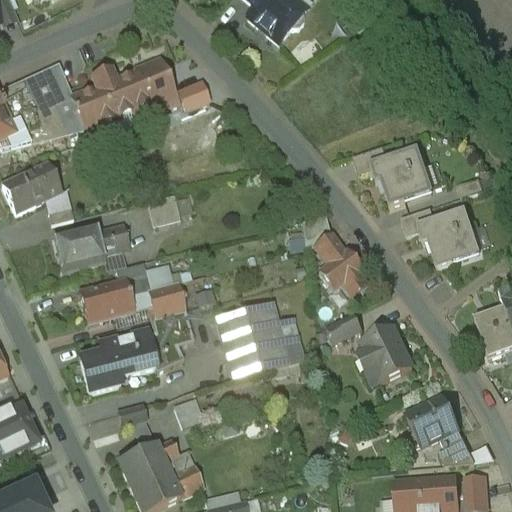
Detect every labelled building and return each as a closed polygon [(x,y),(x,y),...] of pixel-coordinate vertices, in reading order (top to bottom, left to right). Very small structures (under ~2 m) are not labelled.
[(40,0),(27,0),(32,9),(39,5),(42,3),(40,0)] [(239,0),(255,13),(265,0),(239,0)] [(287,0),(265,0),(255,13),(247,23),(277,49),(290,34),(291,35),(298,34),(302,29),(302,22),(300,21),(302,19),(292,10),(295,6),(287,0)] [(5,2),(0,3),(0,29),(1,33),(16,27),(5,2)] [(71,104),(70,105),(83,136),(147,110),(151,120),(176,109),(158,65),(135,75),(136,78),(114,87),(110,77),(91,85),(95,94),(71,104)] [(57,71),(0,95),(0,113),(13,143),(4,148),(8,157),(83,136),(70,105),(71,104),(57,71)] [(0,113),(0,149),(4,148),(13,143),(0,113)] [(382,154),(353,164),(359,179),(374,174),(373,171),(387,166),(382,154)] [(387,166),(373,171),(374,174),(379,187),(383,186),(393,213),(405,209),(403,204),(431,194),(417,156),(387,166)] [(46,170),(0,192),(0,193),(14,221),(61,198),(46,170)] [(172,226),(166,203),(135,210),(138,222),(152,219),(155,230),(172,226)] [(69,213),(47,219),(50,230),(72,224),(69,213)] [(430,215),(402,225),(408,242),(420,238),(419,234),(434,228),(430,215)] [(434,228),(419,234),(420,238),(425,252),(430,251),(438,276),(453,271),(451,265),(478,255),(465,217),(434,228)] [(324,221),(301,228),(304,255),(314,254),(330,243),(324,221)] [(122,231),(94,238),(100,262),(134,254),(131,243),(125,244),(122,231)] [(93,234),(54,243),(64,280),(102,271),(100,262),(94,238),(93,234)] [(343,260),(330,243),(314,254),(327,271),(317,279),(331,298),(341,290),(351,304),(367,292),(357,278),(359,277),(345,258),(343,260)] [(144,280),(77,298),(82,314),(149,296),(149,295),(144,280)] [(176,288),(149,295),(149,297),(149,296),(82,314),(86,331),(133,318),(132,317),(151,312),(181,305),(176,288)] [(511,304),(502,308),(504,314),(511,335),(511,304)] [(181,305),(151,312),(155,324),(184,316),(181,305)] [(271,309),(214,325),(231,387),(304,366),(298,348),(283,352),(271,309)] [(511,335),(504,314),(475,325),(489,363),(511,355),(511,335)] [(184,316),(155,324),(149,325),(153,340),(146,343),(155,363),(150,365),(156,377),(182,365),(176,351),(192,347),(184,316)] [(354,321),(324,335),(331,350),(361,335),(354,321)] [(392,334),(360,349),(380,391),(412,375),(392,334)] [(119,345),(95,353),(98,365),(75,372),(85,404),(122,392),(120,387),(156,377),(150,365),(155,363),(146,343),(121,350),(119,345)] [(182,432),(205,423),(197,401),(174,409),(182,432)] [(442,405),(404,423),(420,456),(440,446),(458,437),(442,405)] [(142,411),(117,418),(121,434),(147,427),(142,411)] [(18,415),(0,423),(0,471),(37,453),(18,415)] [(475,472),(458,437),(440,446),(445,458),(439,461),(446,474),(475,472)] [(172,446),(155,454),(162,470),(180,462),(172,446)] [(155,454),(118,470),(136,511),(165,511),(178,506),(162,470),(155,454)] [(185,475),(180,462),(162,470),(178,506),(203,495),(199,484),(202,483),(196,470),(185,475)] [(486,511),(484,478),(459,480),(459,484),(460,511),(486,511)] [(460,511),(459,484),(394,488),(395,511),(460,511)] [(0,511),(42,511),(33,492),(0,507),(0,511)]
